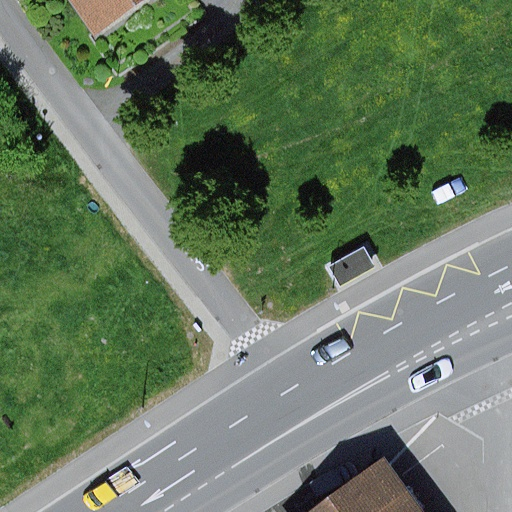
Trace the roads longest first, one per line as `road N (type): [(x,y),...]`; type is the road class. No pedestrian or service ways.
road 1 (residential): [(292,430),(0,39)]
road 2 (primary): [(490,320),(292,430)]
road 3 (track): [(72,135),(253,0)]
road 4 (primary): [(292,430),(157,511)]
